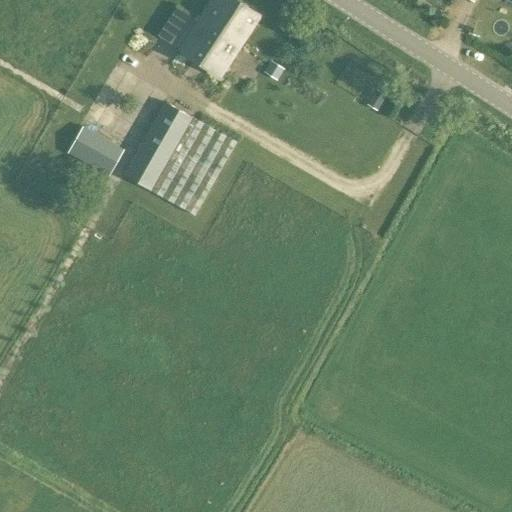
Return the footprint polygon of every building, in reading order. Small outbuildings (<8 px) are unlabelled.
[(59,151),(67,155),(69,152),(108,174),(123,149),(83,127),(84,124),(77,120),(128,31),(75,0),(0,0),(0,164),(38,186),(59,151)] [(219,76),(259,15),(235,0),(212,0),(179,49),(219,76)] [(264,73),(278,80),(284,69),(270,62),(264,73)] [(367,104),(376,110),(386,96),(377,90),(367,104)] [(116,188),(134,199),(142,186),(151,192),(151,191),(197,217),(239,143),(165,101),(116,188)]
